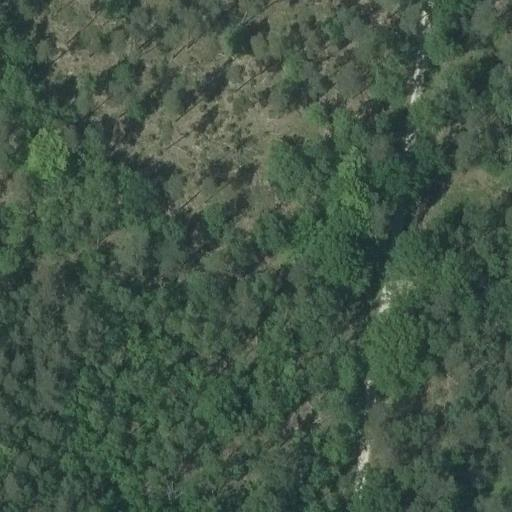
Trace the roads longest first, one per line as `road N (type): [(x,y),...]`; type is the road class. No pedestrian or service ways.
road 1 (track): [(390,258),(368,268),(0,294)]
road 2 (track): [(390,258),(426,0)]
road 3 (track): [(390,258),(354,511)]
road 4 (track): [(511,334),(398,274),(390,258)]
